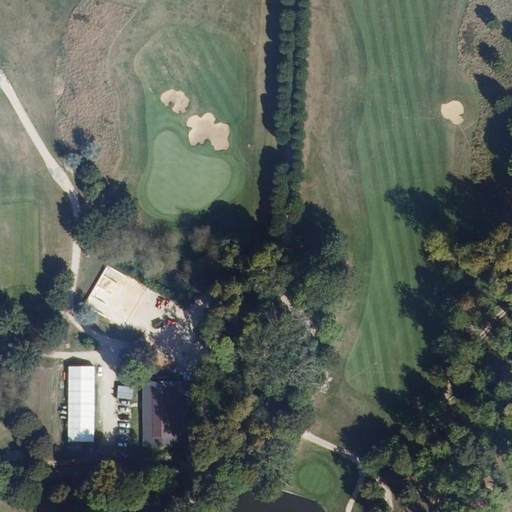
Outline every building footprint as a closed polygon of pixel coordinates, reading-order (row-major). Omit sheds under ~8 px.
[(331,278),(330,256),(316,257),(318,279),(331,278)] [(94,368),(69,367),(69,442),(94,442),(94,368)] [(209,473),(222,382),(213,382),(210,404),(195,404),(193,416),(200,416),(193,458),(154,458),(153,474),(209,473)] [(184,383),(142,383),(142,446),(184,446),(184,383)] [(132,400),(133,387),(118,386),(117,399),(132,400)] [(135,458),(134,475),(153,474),(154,458),(135,458)] [(27,478),(10,478),(7,493),(22,498),(27,478)]
